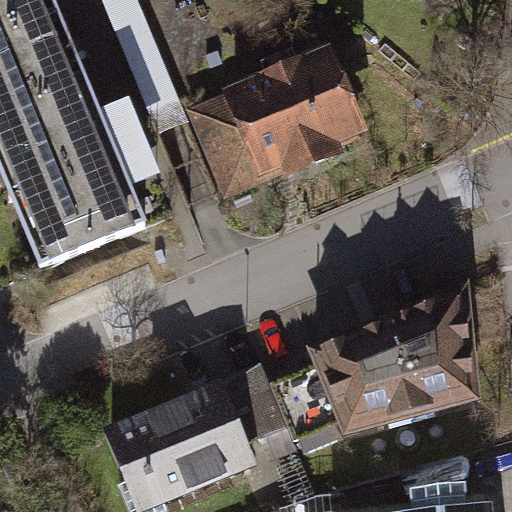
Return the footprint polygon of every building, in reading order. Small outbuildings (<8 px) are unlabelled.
[(56,0),(0,0),(0,152),(43,255),(146,212),(56,0)] [(354,0),(464,14),(465,0),(354,0)] [(335,34),(183,104),(223,191),(375,122),(335,34)] [(477,292),(315,362),(350,436),(482,408),(477,292)] [(231,386),(111,436),(143,511),(156,511),(265,466),(231,386)] [(486,511),(484,490),(465,492),(464,481),(463,468),(406,472),(409,497),(327,502),(327,511),(486,511)]
